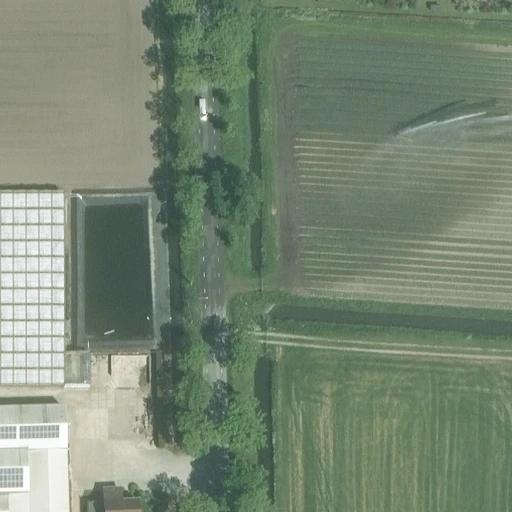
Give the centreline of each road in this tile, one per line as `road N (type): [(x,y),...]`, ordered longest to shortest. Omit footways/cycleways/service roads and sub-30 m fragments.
road 1 (tertiary): [(225,511),(202,0)]
road 2 (track): [(511,354),(214,336)]
